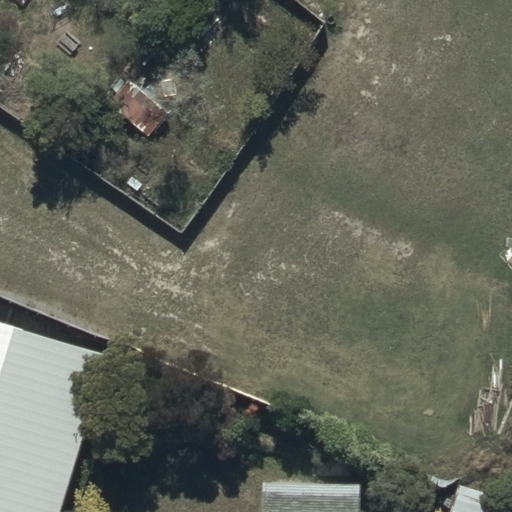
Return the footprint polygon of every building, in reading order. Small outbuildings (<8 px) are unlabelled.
[(178,0),(139,0),(166,18),(178,0)] [(167,110),(160,104),(176,85),(137,51),(109,84),(114,88),(105,99),(146,135),(167,110)] [(0,511),(55,511),(105,353),(0,320),(0,511)] [(354,511),(355,480),(261,478),(260,511),(354,511)] [(511,511),(511,501),(454,483),(444,511),(511,511)]
